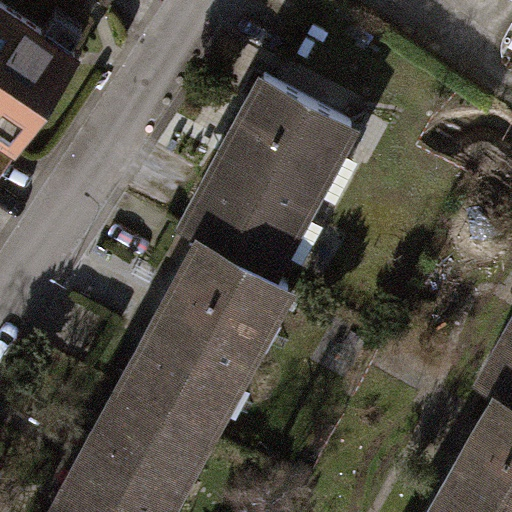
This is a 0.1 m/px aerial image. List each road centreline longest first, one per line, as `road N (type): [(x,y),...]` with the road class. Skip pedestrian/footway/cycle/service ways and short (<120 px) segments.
road 1 (residential): [(205,0),(0,305)]
road 2 (unknown): [(397,0),(511,71)]
